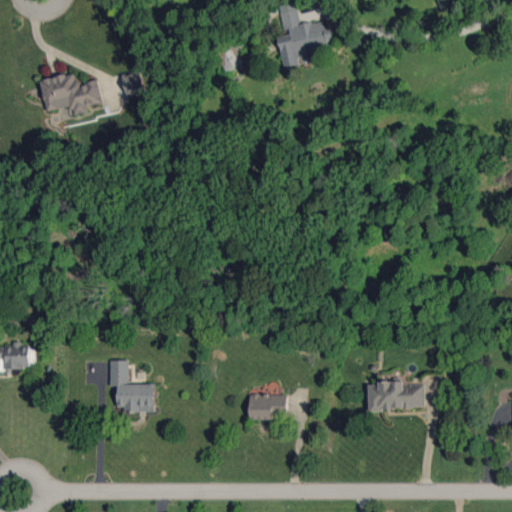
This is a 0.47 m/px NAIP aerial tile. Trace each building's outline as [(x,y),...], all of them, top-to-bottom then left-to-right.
[(302,24),(296,0),(280,4),(286,33),(278,35),(285,67),(300,64),(299,59),(312,56),(311,50),(328,47),(327,40),(331,39),(327,19),(302,24)] [(238,35),(214,47),(226,71),(250,60),(238,35)] [(122,76),(128,97),(146,92),(141,71),(122,76)] [(41,79),(47,110),(68,106),(70,115),(89,111),(88,105),(103,102),(99,80),(79,84),(77,72),(41,79)] [(36,347),(22,348),(22,341),(13,341),(13,346),(0,346),(0,368),(37,368),(36,347)] [(156,383),(130,384),(130,360),(111,360),(112,385),(118,385),(119,410),(156,410),(156,383)] [(425,384),(405,384),(405,382),(370,382),(370,409),(425,408),(425,384)] [(290,395),(251,394),(250,418),(275,419),(275,413),(289,414),(290,395)]
